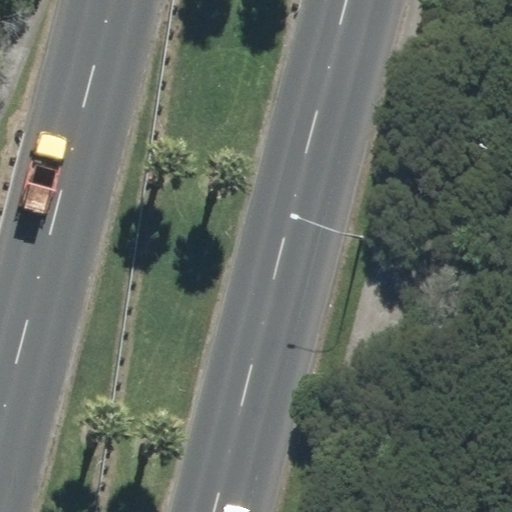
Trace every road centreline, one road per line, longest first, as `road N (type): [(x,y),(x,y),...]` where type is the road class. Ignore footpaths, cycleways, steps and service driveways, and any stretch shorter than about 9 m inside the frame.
road 1 (primary): [(361,0),(226,511)]
road 2 (primary): [(0,388),(103,0)]
